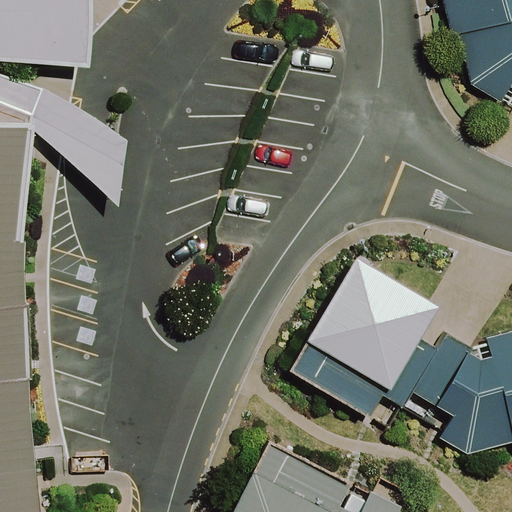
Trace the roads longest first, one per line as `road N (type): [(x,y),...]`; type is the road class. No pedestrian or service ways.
road 1 (residential): [(362,143),(240,319),(196,413),(166,511)]
road 2 (residential): [(362,143),(511,205)]
road 3 (residential): [(380,0),(380,68),(362,143)]
